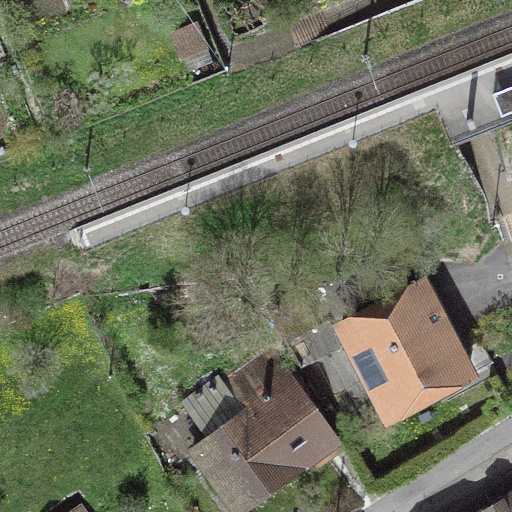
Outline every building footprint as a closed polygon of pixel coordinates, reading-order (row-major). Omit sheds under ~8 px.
[(511,94),(494,102),(501,118),(511,113),(511,94)] [(457,353),(421,282),(341,324),(389,418),(492,362),(480,341),(457,353)] [(316,326),(298,292),(269,307),(300,368),(342,346),(328,319),(316,326)] [(192,450),(237,511),(337,441),(268,350),(228,379),(250,409),(245,412),(218,374),(179,402),(207,440),(192,450)] [(333,511),(321,493),(291,511),(333,511)] [(511,511),(511,494),(482,511),(511,511)]
